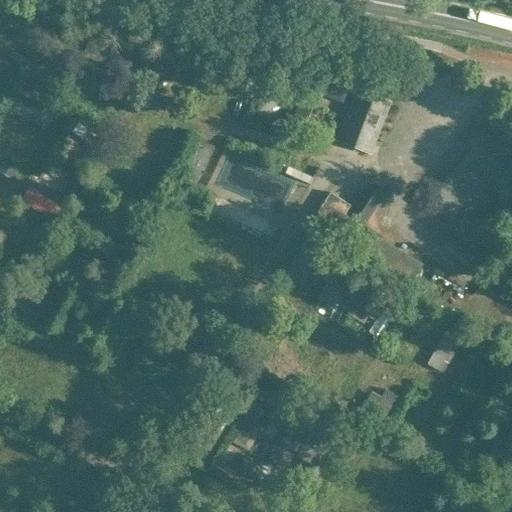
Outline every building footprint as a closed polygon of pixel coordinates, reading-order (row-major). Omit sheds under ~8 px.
[(338,141),(370,153),(388,103),(377,99),(378,97),(374,95),(373,97),(357,91),(338,141)] [(31,99),(27,111),(56,121),(60,109),(31,99)] [(292,120),(306,125),(313,107),(299,102),(292,120)] [(456,227),(490,187),(503,172),(475,149),(429,203),(428,204),(456,227)] [(326,187),(330,178),(305,167),(301,176),(326,187)] [(34,207),(78,224),(89,196),(45,179),(34,207)] [(364,223),(381,196),(368,187),(351,214),(364,223)] [(338,188),(314,225),(330,236),(354,198),(338,188)] [(114,231),(125,208),(101,198),(91,221),(114,231)] [(405,293),(412,282),(422,265),(367,232),(357,249),(350,260),(405,293)] [(312,249),(296,276),(321,291),(337,264),(312,249)] [(344,321),(363,325),(369,297),(351,293),(344,321)] [(437,360),(456,376),(476,352),(457,336),(437,360)] [(40,390),(53,400),(63,387),(50,376),(40,390)] [(83,386),(70,420),(84,425),(96,391),(83,386)] [(247,509),(257,511),(267,511),(271,497),(252,492),(247,509)]
